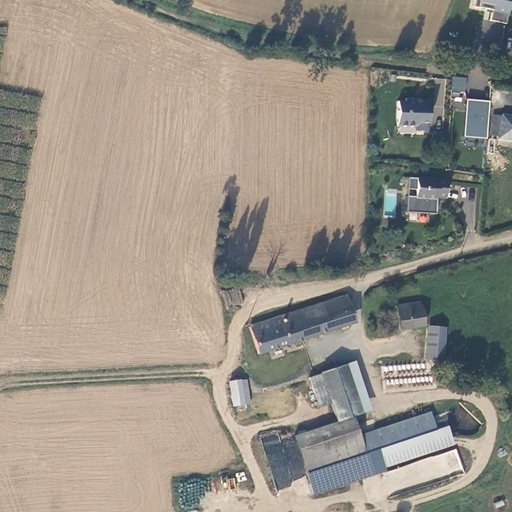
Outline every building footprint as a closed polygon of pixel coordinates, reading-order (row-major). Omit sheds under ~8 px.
[(510,0),(475,0),(475,7),(494,11),(492,22),(506,25),(510,0)] [(465,79),(452,76),(451,89),(463,91),(465,79)] [(397,102),(396,127),(414,128),(418,125),(428,125),(429,101),(421,101),(419,103),(417,103),(417,99),(405,99),(405,103),(397,102)] [(489,102),(466,100),(463,137),(486,139),(489,102)] [(493,116),(490,136),(497,137),(497,139),(511,141),(511,116),(501,115),(501,117),(493,116)] [(446,181),(408,179),(407,191),(416,192),(416,198),(408,198),(407,214),(435,215),(436,199),(445,199),(446,181)] [(222,291),(223,304),(240,303),(240,290),(222,291)] [(350,326),(342,299),(250,328),(254,342),(258,355),(350,326)] [(418,302),(406,305),(396,307),(399,330),(422,325),(418,302)] [(426,360),(442,360),(444,329),(428,329),(426,360)] [(331,406),(337,423),(354,418),(371,412),(355,361),(321,373),(331,406)] [(331,406),(321,373),(308,378),(318,410),(331,406)] [(240,381),(229,382),(232,407),(245,406),(240,381)] [(430,412),(360,436),(366,453),(436,430),(430,412)] [(453,446),(446,427),(436,430),(366,453),(360,436),(354,418),(337,423),(294,437),(313,495),(385,472),(384,469),(453,446)]
